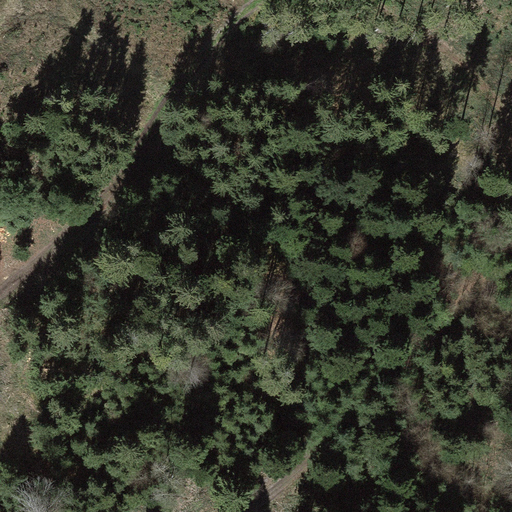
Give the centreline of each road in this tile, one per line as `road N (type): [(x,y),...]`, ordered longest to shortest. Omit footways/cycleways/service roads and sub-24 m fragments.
road 1 (track): [(0,293),(95,211),(223,33),(262,0)]
road 2 (track): [(511,266),(247,511)]
